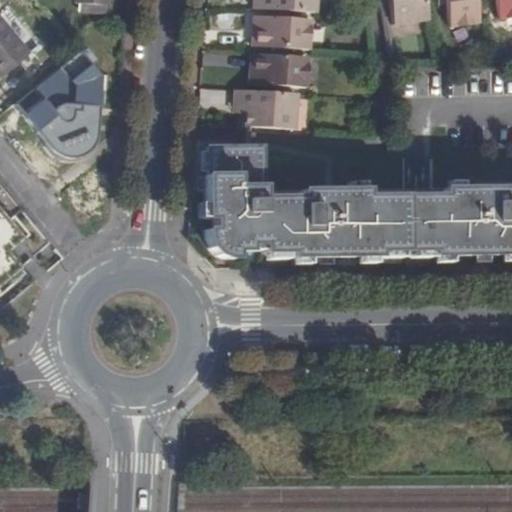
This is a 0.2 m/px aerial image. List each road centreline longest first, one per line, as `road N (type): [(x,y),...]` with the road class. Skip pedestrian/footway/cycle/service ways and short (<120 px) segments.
road 1 (tertiary): [(192,325),(511,321)]
road 2 (tertiary): [(155,0),(141,271)]
road 3 (tertiary): [(141,271),(106,275),(78,299),(72,352)]
